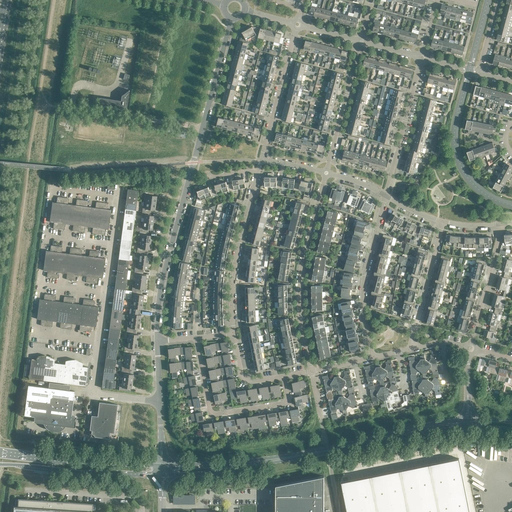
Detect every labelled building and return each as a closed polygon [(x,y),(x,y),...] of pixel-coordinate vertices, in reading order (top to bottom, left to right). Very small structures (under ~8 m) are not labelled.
[(458,9),(452,7),(450,16),(449,19),(455,20),(455,17),(458,9)] [(473,13),(468,12),(466,20),(465,23),(471,25),(472,22),(471,21),(473,13)] [(391,24),(390,27),(388,35),(393,37),(396,28),(396,25),(391,24)] [(253,29),(252,27),(247,30),(251,37),(256,35),(258,35),(259,36),(260,29),(254,28),(253,29)] [(251,37),(247,30),(242,32),(243,35),(242,35),(240,41),(246,43),(247,40),(251,37)] [(282,34),(276,33),(274,41),(282,44),(284,37),(281,36),(282,34)] [(498,34),(497,37),(496,40),(506,42),(507,37),(499,35),(499,34),(498,34)] [(444,38),(443,41),(441,50),(446,51),(449,42),(449,40),(444,38)] [(495,54),(493,63),(492,64),(498,66),(498,65),(500,56),(495,54)] [(371,58),(365,56),(363,66),(368,67),(371,58)] [(306,64),(297,62),(295,67),(304,70),(304,69),(307,70),(309,65),(306,64)] [(392,63),(386,62),(384,71),(389,73),(392,63)] [(402,66),(397,65),(394,74),(400,76),(402,66)] [(97,106),(124,109),(125,109),(126,109),(126,108),(129,90),(128,90),(128,91),(121,96),(120,101),(99,98),(98,100),(96,100),(96,103),(98,103),(98,105),(97,105),(97,106)] [(497,91),(491,90),(489,98),(488,101),(494,103),(497,91)] [(502,92),(497,91),(494,103),(499,104),(502,92)] [(507,94),(502,92),(499,104),(504,105),(505,103),(507,94)] [(389,100),(391,100),(401,103),(402,97),(392,95),(390,94),(389,100)] [(496,126),(488,124),(486,133),(492,134),(493,131),(495,132),(495,130),(496,126)] [(494,146),(493,143),(492,143),(488,145),(490,153),(496,151),(494,148),(496,147),(496,145),(494,146)] [(490,153),(488,145),(482,147),(485,155),(490,153)] [(480,157),(477,148),(472,150),(475,159),(480,157)] [(475,159),(472,150),(467,152),(470,161),(475,159)] [(511,169),(511,166),(506,163),(503,168),(511,172),(511,169)] [(417,168),(415,168),(405,165),(404,171),(416,174),(417,168)] [(511,172),(503,168),(500,173),(508,177),(511,172)] [(271,173),(268,173),(269,173),(269,174),(268,174),(268,176),(269,176),(269,177),(265,177),(265,181),(263,181),(262,186),(270,187),(271,173)] [(273,173),(271,173),(270,187),(276,187),(276,188),(279,188),(280,181),(276,180),(277,177),(276,177),(272,177),(272,176),(273,176),(273,174),(273,173)] [(508,177),(500,173),(498,177),(506,182),(508,177)] [(289,175),(287,174),(287,175),(286,177),(287,177),(287,178),(283,178),(283,181),(280,181),(279,188),(282,188),(282,187),(288,188),(289,175)] [(240,189),(237,175),(235,176),(236,176),(236,177),(235,177),(235,179),(236,179),(236,180),(233,180),(232,180),(233,184),(230,184),(231,192),(234,191),(234,190),(240,189)] [(240,175),(237,175),(240,189),(247,187),(247,188),(249,182),(248,182),(245,183),(244,178),(240,179),(240,178),(241,178),(240,176),(239,176),(239,175),(240,175)] [(292,175),(289,175),(288,188),(293,189),(293,190),(296,190),(297,183),(294,182),(295,179),(294,179),(291,179),(291,178),(292,178),(292,176),(291,176),(291,175),(292,175)] [(308,178),(305,177),(305,178),(306,178),(305,178),(304,180),(305,180),(305,181),(301,180),(300,184),(297,183),(296,190),(299,191),(299,190),(305,191),(308,178)] [(506,182),(498,177),(495,182),(503,186),(506,182)] [(311,178),(308,178),(305,191),(311,192),(313,183),(312,183),(309,182),(309,181),(310,181),(310,179),(309,179),(310,179),(311,178)] [(222,179),(219,180),(223,192),(228,191),(228,192),(231,192),(230,184),(227,185),(226,182),(222,183),(222,182),(223,182),(222,180),(221,180),(221,179),(222,179)] [(223,192),(219,180),(216,180),(217,181),(217,180),(218,181),(217,181),(217,183),(218,183),(218,184),(215,185),(214,185),(215,188),(212,189),(215,196),(218,195),(217,194),(223,192)] [(503,186),(495,182),(493,187),(501,191),(503,186)] [(204,185),(204,184),(201,185),(206,198),(211,196),(212,197),(215,196),(212,189),(209,190),(208,187),(204,189),(204,188),(205,187),(204,185),(203,186),(203,185),(204,185)] [(206,198),(201,185),(199,186),(199,187),(200,186),(200,187),(199,187),(200,189),(201,189),(201,190),(197,191),(199,195),(198,196),(198,195),(197,200),(195,206),(202,208),(202,205),(201,204),(201,202),(201,200),(206,198)] [(336,189),(332,188),(330,197),(333,198),(332,201),(335,202),(336,199),(338,191),(335,191),(336,189)] [(128,189),(126,199),(136,201),(137,191),(138,191),(128,189)] [(152,192),(145,191),(143,202),(156,203),(156,196),(152,196),(152,192)] [(345,192),(341,191),(341,192),(338,191),(336,199),(342,201),(345,192)] [(348,193),(345,202),(351,204),(354,197),(351,196),(352,194),(348,193)] [(360,197),(357,196),(356,198),(354,197),(351,204),(350,206),(351,207),(352,208),(353,208),(355,209),(356,208),(358,203),(360,203),(361,199),(360,199),(360,197)] [(52,202),(51,212),(61,213),(63,197),(58,197),(57,197),(56,202),(52,202)] [(68,198),(63,197),(61,213),(70,215),(72,205),(68,204),(68,199),(68,198)] [(272,201),(262,198),(262,202),(261,202),(261,201),(258,201),(257,203),(270,207),(272,201)] [(76,205),(72,205),(70,215),(80,216),(82,200),(77,199),(76,200),(76,205)] [(136,201),(126,199),(125,209),(135,211),(136,201)] [(367,200),(363,199),(363,200),(361,199),(360,203),(361,204),(359,208),(365,210),(368,203),(366,202),(367,200)] [(87,201),(82,200),(80,216),(90,217),(91,207),(87,207),(88,201),(87,201)] [(305,204),(296,201),(294,207),(307,211),(308,208),(305,207),(305,208),(304,207),(305,204)] [(95,208),(91,207),(90,217),(100,218),(102,203),(97,202),(96,202),(95,208)] [(156,203),(143,202),(142,211),(150,212),(150,209),(154,210),(155,210),(156,203)] [(107,203),(102,203),(100,218),(110,220),(111,210),(107,209),(107,204),(107,203)] [(239,206),(230,203),(228,209),(239,211),(238,211),(239,206)] [(270,207),(257,203),(256,206),(259,207),(259,206),(260,206),(260,210),(269,212),(270,207)] [(375,204),(372,203),(371,204),(368,203),(365,210),(371,213),(375,204)] [(205,210),(195,207),(193,213),(192,212),(192,213),(204,216),(206,211),(205,210)] [(225,213),(227,214),(236,216),(238,211),(239,212),(239,211),(228,209),(227,208),(225,213)] [(135,211),(125,209),(124,219),(134,220),(135,211)] [(150,212),(142,211),(141,217),(143,218),(143,222),(153,223),(154,216),(153,216),(149,216),(150,212)] [(338,213),(328,211),(327,215),(324,214),(323,216),(337,219),(339,219),(340,215),(338,214),(338,213)] [(61,213),(51,212),(49,222),(54,223),(53,228),(54,229),(59,229),(61,213)] [(70,215),(61,213),(59,229),(64,230),(64,229),(65,224),(69,225),(70,215)] [(204,216),(192,213),(193,213),(192,218),(200,220),(201,221),(203,221),(204,216)] [(302,215),(293,213),(291,218),(304,222),(305,219),(302,218),(302,219),(301,218),(302,215)] [(399,217),(392,213),(387,222),(394,226),(399,217)] [(267,218),(254,214),(253,217),(256,218),(256,217),(257,217),(257,221),(266,223),(267,218)] [(80,216),(70,215),(69,225),(73,225),(72,230),(73,231),(78,232),(80,216)] [(90,217),(80,216),(78,232),(83,232),(84,232),(85,227),(89,227),(90,217)] [(337,219),(323,216),(323,218),(326,218),(325,222),(335,225),(337,219)] [(100,218),(90,217),(89,227),(92,228),(92,233),(92,234),(97,234),(100,218)] [(405,220),(399,217),(394,226),(401,230),(405,220)] [(110,220),(100,218),(97,234),(103,235),(103,234),(104,229),(108,230),(110,220)] [(134,220),(124,219),(122,229),(132,230),(134,220)] [(367,223),(358,220),(356,226),(364,228),(364,226),(366,226),(367,223)] [(412,223),(405,220),(401,230),(408,233),(412,223)] [(153,223),(143,222),(143,225),(140,226),(139,231),(147,232),(147,229),(152,230),(153,223)] [(335,225),(325,222),(322,222),(321,223),(324,224),(323,228),(334,231),(335,225)] [(201,226),(200,226),(190,223),(189,228),(199,231),(201,226)] [(419,226),(412,223),(408,233),(415,236),(419,226)] [(299,226),(290,224),(289,229),(301,233),(302,230),(299,229),(299,230),(298,229),(299,226)] [(264,229),(251,225),(251,228),(253,229),(254,228),(255,228),(254,232),(263,234),(264,229)] [(364,228),(356,226),(354,232),(364,235),(365,232),(363,231),(364,228)] [(426,228),(419,226),(415,236),(422,238),(426,228)] [(334,231),(323,228),(320,227),(320,229),(323,230),(322,234),(332,237),(334,231)] [(431,237),(433,231),(426,228),(422,238),(430,241),(431,241),(432,238),(431,237)] [(132,230),(122,229),(121,239),(131,240),(132,230)] [(147,232),(139,231),(139,237),(141,238),(140,242),(150,243),(151,236),(147,235),(147,232)] [(364,235),(354,232),(353,238),(361,241),(361,238),(363,238),(364,235)] [(332,237),(322,234),(319,233),(318,235),(321,236),(320,240),(331,242),(332,237)] [(393,237),(383,234),(382,237),(384,238),(383,243),(391,245),(393,237)] [(296,237),(287,235),(286,240),(299,244),(299,241),(296,240),(296,241),(295,241),(296,237)] [(455,236),(447,235),(446,241),(445,245),(453,246),(455,236)] [(261,240),(248,236),(248,239),(250,240),(251,239),(252,239),(251,243),(260,245),(261,240)] [(462,237),(455,236),(453,246),(461,247),(462,237)] [(469,237),(462,237),(461,247),(469,248),(469,237)] [(492,248),(491,237),(484,237),(484,248),(492,248)] [(361,241),(353,238),(351,245),(361,247),(362,244),(360,243),(361,241)] [(131,240),(121,239),(120,249),(130,250),(131,240)] [(283,243),(285,243),(284,246),(293,248),(294,245),(295,245),(295,246),(298,246),(299,244),(286,240),(282,239),(282,241),(283,243)] [(331,242),(320,240),(317,239),(317,241),(320,242),(318,246),(329,248),(331,242)] [(150,243),(140,242),(140,245),(137,245),(137,251),(144,252),(145,249),(149,250),(150,243)] [(46,251),(44,261),(54,262),(56,246),(51,245),(51,246),(50,251),(46,251)] [(329,248),(318,246),(316,245),(315,247),(318,247),(317,251),(327,254),(329,248)] [(361,247),(351,245),(349,251),(357,253),(358,250),(360,250),(361,247)] [(61,247),(56,246),(54,262),(64,263),(65,253),(61,253),(62,247),(61,247)] [(69,254),(65,253),(64,263),(74,264),(76,249),(71,248),(70,249),(69,254)] [(390,250),(381,248),(380,253),(384,254),(383,257),(387,258),(390,250)] [(81,249),(76,249),(74,264),(83,266),(85,256),(81,255),(82,250),(81,249)] [(130,250),(120,249),(119,259),(128,260),(130,250)] [(428,252),(418,249),(416,257),(424,259),(426,254),(427,255),(428,252)] [(89,256),(85,256),(83,266),(93,267),(95,251),(90,250),(89,251),(89,256)] [(100,252),(95,251),(93,267),(103,268),(105,258),(100,258),(101,253),(100,252)] [(144,252),(137,251),(136,257),(138,258),(138,261),(148,263),(149,256),(148,256),(144,255),(144,252)] [(357,253),(349,251),(348,257),(357,259),(358,256),(357,255),(357,253)] [(384,254),(380,253),(379,254),(379,255),(379,256),(378,261),(386,264),(387,258),(383,257),(384,254)] [(192,257),(181,254),(182,255),(181,260),(190,262),(192,257)] [(451,258),(441,255),(440,258),(442,258),(440,264),(449,266),(451,258)] [(511,257),(509,256),(508,259),(504,258),(502,264),(511,267),(511,264),(511,257)] [(357,259),(348,257),(346,263),(354,265),(355,262),(356,263),(357,259)] [(128,260),(119,259),(117,269),(127,270),(128,260)] [(486,261),(476,259),(474,267),(483,269),(484,264),(486,265),(486,261)] [(54,262),(44,261),(43,271),(47,271),(47,276),(47,277),(52,278),(54,262)] [(148,263),(138,261),(137,265),(135,265),(134,271),(142,272),(142,269),(147,269),(146,270),(147,270),(148,263)] [(64,263),(54,262),(52,278),(57,278),(58,278),(59,273),(63,273),(64,263)] [(423,265),(414,262),(412,270),(421,272),(423,265)] [(74,264),(64,263),(63,273),(67,274),(66,279),(67,280),(72,280),(74,264)] [(354,265),(346,263),(345,269),(354,272),(355,268),(353,268),(354,265)] [(83,266),(74,264),(72,280),(77,281),(78,280),(78,275),(82,276),(83,266)] [(511,267),(502,264),(501,270),(505,271),(504,274),(508,275),(511,276),(511,273),(510,272),(511,267)] [(93,267),(83,266),(82,276),(86,276),(85,281),(86,282),(91,283),(93,267)] [(103,268),(93,267),(91,283),(96,283),(97,283),(98,278),(102,278),(103,268)] [(385,269),(376,267),(375,272),(374,272),(374,273),(374,274),(374,275),(376,275),(379,276),(380,273),(383,274),(385,269)] [(127,270),(117,269),(116,279),(126,280),(127,270)] [(142,272),(134,271),(133,277),(136,278),(135,281),(145,282),(146,275),(146,276),(141,275),(142,272)] [(481,275),(473,272),(471,280),(475,282),(476,279),(480,280),(481,275)] [(386,274),(383,274),(380,273),(379,276),(376,275),(375,280),(384,283),(386,274)] [(323,276),(310,274),(309,276),(312,276),(312,280),(322,282),(323,276)] [(420,275),(416,274),(415,277),(411,276),(410,281),(418,283),(419,278),(420,278),(420,277),(421,276),(420,275)] [(446,276),(438,274),(436,279),(440,280),(440,283),(444,284),(446,276)] [(508,275),(504,274),(503,277),(499,276),(497,282),(507,284),(508,279),(510,279),(511,276),(508,275)] [(126,280),(116,279),(115,289),(125,290),(126,280)] [(440,280),(436,279),(436,280),(435,281),(435,282),(434,287),(442,290),(444,284),(440,283),(440,280)] [(475,282),(471,280),(469,286),(478,288),(479,283),(480,282),(480,281),(480,280),(476,279),(475,282)] [(145,282),(135,281),(135,285),(132,285),(132,291),(139,292),(140,289),(144,289),(144,290),(145,282)] [(418,283),(410,281),(407,289),(412,290),(412,287),(417,288),(418,283)] [(507,284),(497,282),(496,288),(504,290),(504,293),(506,294),(507,291),(505,290),(507,284)] [(466,290),(468,291),(476,293),(478,288),(469,286),(467,285),(466,290)] [(382,288),(374,286),(372,291),(371,292),(371,293),(371,294),(375,295),(378,296),(378,292),(381,293),(382,288)] [(417,288),(412,287),(412,290),(407,289),(406,294),(414,297),(416,291),(417,290),(417,289),(417,288)] [(442,290),(434,287),(433,293),(437,294),(436,297),(440,298),(442,290)] [(125,290),(115,289),(113,299),(123,300),(125,290)] [(139,292),(132,291),(131,297),(133,298),(133,301),(143,302),(143,295),(139,295),(139,292)] [(476,293),(468,291),(466,299),(470,300),(471,297),(475,298),(476,293)] [(385,294),(381,293),(378,292),(378,296),(375,295),(374,300),(382,302),(385,294)] [(437,294),(433,293),(432,293),(432,294),(431,295),(432,296),(430,301),(439,303),(440,298),(436,297),(437,294)] [(506,294),(504,293),(503,296),(494,294),(493,300),(502,302),(504,297),(505,297),(506,294)] [(39,299),(38,309),(48,310),(50,295),(45,294),(44,295),(44,300),(39,299)] [(414,297),(406,294),(404,302),(408,304),(409,301),(413,302),(414,297)] [(55,295),(50,295),(48,310),(58,312),(59,302),(55,301),(56,296),(55,295)] [(63,302),(59,302),(58,312),(67,313),(69,297),(64,296),(64,297),(63,302)] [(75,298),(69,297),(67,313),(77,314),(78,304),(75,304),(75,299),(75,298)] [(475,298),(471,297),(470,300),(466,299),(464,304),(473,306),(474,301),(475,301),(475,300),(475,299),(475,298)] [(82,305),(78,304),(77,314),(87,316),(89,300),(84,299),(83,300),(82,305)] [(123,300),(113,299),(112,308),(122,310),(123,300)] [(94,300),(89,300),(87,316),(97,317),(98,307),(94,306),(95,301),(94,300)] [(382,302),(374,300),(372,305),(371,305),(370,308),(380,311),(382,302)] [(502,302),(493,300),(491,306),(496,307),(495,310),(501,312),(502,308),(500,308),(502,302)] [(143,302),(133,301),(132,304),(130,305),(129,311),(137,312),(137,309),(141,309),(142,309),(143,302)] [(351,304),(351,301),(341,303),(342,309),(350,308),(350,305),(351,304)] [(413,302),(409,301),(408,304),(404,302),(402,308),(411,310),(412,305),(413,304),(413,303),(413,302)] [(439,303),(430,301),(429,306),(433,307),(433,310),(437,311),(439,303)] [(433,307),(429,306),(428,306),(428,307),(428,308),(428,309),(427,314),(435,316),(437,311),(433,310),(433,307)] [(122,310),(112,308),(111,318),(121,320),(122,310)] [(411,310),(402,308),(400,316),(410,319),(411,315),(410,315),(411,310)] [(48,310),(38,309),(37,319),(41,320),(40,325),(41,326),(46,326),(48,310)] [(472,312),(463,309),(461,318),(465,319),(466,316),(470,317),(472,312)] [(58,312),(48,310),(46,326),(51,327),(52,326),(52,321),(56,322),(58,312)] [(501,312),(495,310),(494,313),(490,312),(488,318),(497,320),(499,314),(500,315),(501,312)] [(137,312),(129,311),(128,316),(130,317),(130,321),(140,322),(141,315),(136,315),(137,312)] [(67,313),(58,312),(56,322),(60,322),(60,327),(60,328),(65,329),(67,313)] [(77,314),(67,313),(65,329),(70,330),(71,329),(72,324),(76,324),(77,314)] [(354,317),(353,313),(344,315),(345,321),(353,320),(352,317),(354,317)] [(87,316),(77,314),(76,324),(80,325),(79,330),(80,331),(85,331),(87,316)] [(435,316),(427,314),(426,319),(424,319),(423,322),(433,325),(435,316)] [(324,321),(323,315),(312,317),(313,321),(310,322),(310,324),(313,323),(324,321)] [(97,317),(87,316),(85,331),(90,332),(91,331),(91,326),(96,327),(97,317)] [(470,317),(466,316),(465,319),(461,318),(459,323),(468,325),(469,320),(470,319),(470,318),(470,317)] [(121,320),(111,318),(109,328),(119,330),(121,320)] [(500,321),(497,320),(488,318),(486,324),(491,325),(490,328),(494,329),(496,330),(498,324),(499,324),(500,321)] [(140,322),(130,321),(130,324),(127,325),(126,330),(134,331),(135,328),(139,329),(140,322)] [(326,321),(324,321),(313,323),(314,327),(311,328),(311,330),(314,329),(325,327),(327,327),(326,321)] [(294,326),(293,323),(280,326),(281,331),(290,329),(290,326),(291,326),(294,326)] [(468,325),(459,323),(457,331),(467,334),(468,330),(467,330),(468,325)] [(257,330),(256,324),(247,326),(247,330),(246,330),(243,330),(244,333),(257,330)] [(356,329),(356,326),(346,328),(347,334),(355,332),(355,329),(356,329)] [(326,333),(325,327),(314,329),(315,333),(312,334),(313,336),(316,335),(326,333)] [(119,330),(109,328),(108,338),(118,339),(119,330)] [(494,329),(490,328),(489,331),(485,330),(483,336),(487,337),(490,341),(495,342),(496,339),(494,336),(493,336),(494,332),(495,333),(496,330),(494,329)] [(291,333),(290,329),(281,331),(278,332),(279,337),(295,334),(295,332),(292,332),(292,333),(291,333)] [(134,331),(126,330),(126,336),(128,337),(127,341),(137,342),(138,335),(134,335),(134,331)] [(327,339),(326,333),(316,335),(316,339),(313,339),(314,341),(317,341),(327,339)] [(296,337),(295,334),(279,337),(280,343),(283,342),(293,341),(292,337),(293,337),(293,338),(296,337)] [(259,341),(258,336),(249,338),(250,341),(249,341),(246,341),(246,344),(259,341)] [(118,339),(108,338),(107,348),(117,349),(118,339)] [(359,341),(358,338),(348,340),(350,346),(358,345),(357,342),(359,341)] [(328,342),(327,339),(317,341),(318,345),(315,345),(315,347),(318,347),(329,345),(329,344),(331,344),(331,341),(328,342)] [(137,342),(127,341),(127,344),(125,345),(124,350),(132,351),(132,348),(136,349),(137,342)] [(228,350),(227,342),(221,343),(221,342),(216,344),(217,350),(222,349),(223,351),(222,352),(222,355),(228,354),(228,351),(228,350)] [(217,350),(216,344),(210,345),(204,346),(206,355),(207,355),(208,358),(214,357),(213,354),(212,353),(212,351),(217,350)] [(298,348),(298,345),(284,348),(286,354),(295,352),(294,348),(295,348),(295,349),(298,348)] [(330,350),(329,345),(318,347),(319,351),(316,351),(316,353),(330,350)] [(181,354),(180,347),(174,348),(169,349),(170,358),(171,358),(171,363),(176,363),(175,355),(181,354)] [(186,356),(185,357),(186,359),(192,358),(191,356),(192,355),(191,347),(186,347),(180,347),(181,354),(186,354),(186,356)] [(263,347),(260,347),(251,349),(252,352),(251,353),(251,352),(248,353),(248,355),(262,353),(264,352),(263,347)] [(117,349),(107,348),(106,358),(116,359),(117,349)] [(132,351),(124,350),(123,356),(125,357),(125,361),(135,362),(136,355),(135,355),(131,354),(132,351)] [(331,357),(330,350),(316,353),(316,355),(319,355),(320,359),(331,357)] [(231,362),(229,354),(228,354),(222,355),(218,356),(219,363),(225,362),(225,363),(224,364),(225,367),(225,368),(231,366),(230,363),(231,362)] [(437,357),(436,354),(430,355),(431,359),(429,361),(428,361),(425,359),(425,358),(424,359),(424,355),(422,356),(423,366),(437,364),(436,362),(437,362),(436,362),(436,358),(436,357),(437,357)] [(43,380),(46,356),(37,357),(37,361),(31,360),(31,358),(28,378),(43,380)] [(54,359),(46,356),(43,380),(57,382),(60,362),(59,362),(59,364),(54,363),(54,360),(54,359)] [(219,363),(218,356),(214,357),(208,358),(207,358),(209,367),(210,368),(209,368),(210,370),(210,371),(216,369),(215,366),(214,365),(214,364),(219,363)] [(423,366),(422,356),(420,356),(421,359),(420,359),(420,360),(418,363),(417,363),(414,361),(414,357),(408,357),(408,360),(409,360),(409,362),(410,365),(409,365),(409,366),(410,365),(410,368),(423,366)] [(300,359),(300,357),(287,359),(288,365),(297,363),(296,360),(297,359),(297,360),(300,359)] [(116,359),(106,358),(104,368),(114,369),(116,359)] [(264,364),(263,358),(253,360),(254,364),(253,364),(253,363),(250,364),(251,366),(264,364)] [(497,362),(485,359),(484,366),(489,367),(488,372),(494,374),(496,367),(497,362)] [(71,384),(74,360),(65,361),(65,364),(59,364),(60,362),(57,382),(71,384)] [(83,363),(74,360),(71,384),(85,386),(88,366),(87,367),(82,367),(83,363)] [(392,363),(391,360),(385,362),(386,366),(384,368),(384,369),(381,367),(381,366),(380,366),(379,363),(377,364),(380,374),(393,371),(392,369),(393,368),(392,368),(391,365),(391,364),(391,363),(392,363)] [(135,362),(125,361),(124,364),(122,364),(121,370),(129,371),(129,368),(134,369),(135,362)] [(188,370),(187,371),(187,373),(193,373),(193,370),(194,370),(193,361),(192,361),(186,362),(181,362),(182,369),(187,368),(188,370)] [(182,369),(181,362),(176,363),(171,363),(170,363),(171,372),(172,372),(172,378),(171,378),(172,378),(173,378),(173,379),(176,379),(176,378),(178,377),(177,369),(182,369)] [(380,374),(377,364),(375,364),(376,367),(375,367),(376,368),(374,371),(373,371),(370,369),(369,365),(363,367),(364,369),(365,369),(365,370),(365,371),(366,374),(365,375),(366,375),(367,377),(380,374)] [(437,366),(437,364),(423,366),(425,376),(427,376),(426,373),(427,373),(427,372),(429,369),(430,369),(432,371),(433,375),(439,374),(438,372),(437,372),(437,371),(438,371),(437,370),(437,366),(438,366),(437,366)] [(233,375),(232,366),(231,366),(225,368),(225,367),(220,368),(222,375),(227,374),(227,376),(227,377),(227,380),(233,379),(233,378),(233,376),(232,375),(233,375)] [(425,376),(423,366),(410,368),(410,370),(411,373),(411,375),(410,375),(411,378),(416,377),(416,373),(418,370),(419,370),(422,372),(422,373),(423,376),(425,376)] [(496,367),(494,374),(497,375),(496,380),(504,382),(506,377),(507,370),(496,367)] [(114,369),(104,368),(103,378),(113,379),(114,369)] [(222,375),(220,368),(216,369),(210,371),(210,370),(209,371),(211,379),(212,379),(212,380),(212,383),(218,381),(218,378),(217,378),(216,376),(222,375)] [(129,371),(121,370),(120,376),(123,377),(122,380),(132,382),(133,375),(129,374),(129,371)] [(350,373),(350,370),(344,371),(345,375),(343,378),(342,378),(339,376),(338,376),(338,373),(336,373),(338,383),(351,380),(351,378),(350,374),(350,373),(349,373),(350,373)] [(393,373),(393,371),(380,374),(382,384),(384,383),(383,380),(384,380),(384,379),(385,376),(386,376),(389,378),(390,382),(396,380),(395,378),(394,378),(394,377),(394,376),(393,373),(394,373),(394,372),(393,373)] [(338,383),(336,373),(334,374),(335,377),(334,377),(334,378),(332,381),(331,381),(329,379),(328,375),(322,376),(323,379),(324,379),(323,379),(324,380),(324,384),(325,384),(325,386),(338,383)] [(382,384),(380,374),(367,377),(367,379),(366,379),(367,379),(368,382),(368,384),(367,384),(368,387),(374,385),(373,381),(375,379),(376,379),(378,380),(379,381),(380,384),(382,384)] [(439,377),(439,374),(433,375),(433,379),(431,381),(430,382),(428,379),(427,379),(427,376),(425,376),(426,386),(439,384),(439,382),(440,382),(439,382),(438,379),(439,379),(438,377),(439,377)] [(196,384),(195,375),(193,376),(187,377),(184,378),(185,384),(190,383),(191,385),(190,386),(190,388),(196,387),(196,384)] [(426,386),(425,376),(423,376),(423,379),(422,379),(423,380),(420,383),(417,381),(416,377),(411,378),(411,380),(412,380),(412,381),(412,382),(412,385),(412,386),(413,388),(426,386)] [(113,379),(103,378),(102,388),(112,389),(112,388),(113,379)] [(236,387),(234,378),(233,378),(233,379),(227,380),(223,380),(224,387),(229,386),(230,388),(229,389),(230,392),(236,391),(235,388),(235,387),(236,387)] [(132,382),(122,380),(122,384),(119,384),(119,390),(126,391),(127,388),(131,388),(131,389),(132,382)] [(224,387),(223,380),(218,381),(212,383),(213,391),(214,391),(214,392),(215,395),(221,394),(221,393),(220,391),(219,390),(219,388),(224,387)] [(304,381),(303,380),(298,381),(298,382),(292,383),(294,391),(295,391),(295,394),(301,393),(301,391),(300,390),(299,388),(305,387),(304,384),(306,383),(305,380),(304,381)] [(352,382),(351,380),(338,383),(340,393),(342,393),(342,390),(342,389),(344,386),(345,386),(347,387),(348,391),(354,390),(354,387),(353,388),(353,387),(353,386),(352,386),(352,382)] [(396,383),(396,380),(390,382),(391,386),(389,388),(388,389),(385,387),(385,386),(384,386),(384,383),(382,384),(384,393),(397,390),(397,388),(398,388),(397,388),(396,385),(396,383),(395,384),(395,383),(396,383)] [(340,393),(338,383),(325,386),(325,388),(325,389),(326,388),(326,392),(327,393),(327,394),(326,394),(327,396),(332,395),(331,391),(333,388),(334,388),(337,390),(337,391),(338,391),(338,394),(340,393)] [(384,393),(382,384),(380,384),(381,387),(380,387),(380,388),(378,391),(375,389),(374,385),(368,387),(369,389),(370,389),(370,390),(369,390),(370,391),(371,394),(370,394),(370,395),(371,394),(371,396),(384,393)] [(439,386),(439,384),(426,386),(427,396),(429,396),(429,393),(429,392),(431,389),(432,389),(435,391),(435,395),(441,394),(441,392),(440,392),(440,391),(440,390),(439,387),(440,387),(440,386),(439,386)] [(34,422),(43,423),(43,424),(44,426),(46,428),(47,429),(48,430),(49,430),(50,431),(51,431),(52,431),(53,432),(54,432),(55,432),(56,431),(58,431),(59,431),(60,431),(61,430),(62,430),(63,429),(65,427),(65,426),(74,427),(76,417),(71,416),(74,391),(28,385),(24,415),(34,417),(34,422)] [(280,390),(279,385),(271,386),(271,387),(268,387),(269,393),(271,393),(272,392),(274,392),(274,397),(281,396),(280,390)] [(427,396),(426,386),(413,388),(413,390),(412,390),(413,390),(413,394),(413,395),(414,395),(419,394),(419,393),(421,391),(424,393),(425,393),(425,396),(427,396)] [(199,395),(197,387),(196,387),(190,388),(186,389),(187,395),(192,394),(193,396),(192,397),(192,399),(198,398),(198,395),(199,395)] [(268,387),(259,388),(259,389),(257,389),(258,395),(258,398),(263,398),(263,399),(270,398),(269,393),(268,387)] [(257,389),(257,388),(248,390),(248,391),(245,391),(246,397),(248,397),(249,396),(251,395),(252,401),(256,400),(258,400),(258,398),(258,395),(257,389)] [(245,391),(245,390),(237,392),(236,391),(230,392),(231,399),(237,399),(238,397),(240,397),(241,403),(247,401),(246,397),(245,391)] [(355,393),(354,390),(348,391),(349,395),(348,398),(347,398),(344,396),(343,396),(342,393),(340,393),(343,403),(356,400),(355,398),(356,398),(355,398),(354,394),(354,393),(355,393)] [(398,392),(397,390),(384,393),(387,403),(388,403),(390,402),(390,401),(394,400),(394,401),(400,400),(399,397),(399,396),(398,393),(398,392)] [(227,399),(225,393),(221,393),(221,394),(215,395),(214,395),(216,403),(217,403),(217,406),(223,405),(223,403),(222,402),(221,400),(227,399)] [(302,396),(301,393),(295,394),(296,397),(295,397),(297,406),(298,405),(303,404),(302,402),(308,401),(307,398),(309,397),(308,395),(306,395),(302,396)] [(343,403),(340,393),(338,394),(339,397),(339,398),(337,400),(336,401),(333,399),(332,395),(327,396),(327,399),(328,399),(328,400),(329,404),(328,404),(329,404),(330,406),(343,403)] [(387,403),(384,393),(371,396),(372,399),(371,399),(372,399),(372,402),(373,403),(374,403),(378,402),(378,401),(379,399),(380,398),(383,400),(383,401),(384,401),(385,404),(387,403)] [(201,406),(199,398),(198,398),(192,399),(188,400),(189,406),(195,405),(195,407),(194,408),(195,410),(201,409),(200,406),(201,406)] [(356,402),(356,400),(343,403),(345,413),(347,413),(346,410),(347,409),(348,406),(349,406),(352,407),(352,408),(357,407),(357,406),(356,402),(357,402),(356,402)] [(99,402),(97,416),(91,415),(89,430),(91,430),(91,434),(90,433),(89,433),(89,434),(90,434),(91,434),(90,436),(94,437),(94,438),(95,437),(94,437),(109,439),(109,433),(113,433),(117,405),(99,402)] [(345,413),(343,403),(330,406),(330,408),(329,408),(329,409),(330,408),(331,412),(331,413),(331,414),(331,416),(337,415),(336,411),(338,408),(339,408),(342,410),(342,411),(342,410),(343,414),(345,413)] [(304,405),(303,404),(298,405),(298,408),(299,409),(290,410),(290,411),(291,411),(292,417),(291,417),(292,422),(299,421),(298,415),(300,415),(299,409),(304,408),(304,405)] [(201,412),(201,409),(195,410),(195,413),(191,414),(192,421),(197,419),(198,421),(203,420),(203,421),(204,420),(202,412),(201,412)] [(288,412),(288,411),(279,412),(279,413),(280,419),(281,423),(287,422),(286,417),(288,417),(289,418),(291,417),(292,417),(291,411),(290,411),(288,412)] [(277,413),(276,413),(268,414),(268,415),(269,421),(270,425),(276,424),(275,419),(277,419),(278,419),(280,419),(279,413),(277,413)] [(265,415),(265,414),(257,416),(258,427),(265,426),(264,421),(266,420),(267,421),(269,421),(268,415),(265,415)] [(258,427),(257,416),(248,417),(248,418),(246,418),(246,424),(247,424),(249,424),(249,423),(251,423),(252,428),(258,427)] [(246,418),(237,419),(237,420),(234,420),(235,426),(237,426),(238,425),(240,425),(241,430),(247,429),(247,424),(246,424),(246,418)] [(234,420),(234,419),(226,421),(226,422),(223,422),(224,428),(226,428),(227,427),(229,426),(230,432),(236,431),(235,426),(234,420)] [(203,423),(203,421),(203,420),(198,421),(197,422),(198,425),(200,425),(201,429),(202,430),(204,430),(206,430),(207,435),(214,434),(213,430),(212,424),(212,423),(204,424),(203,423)] [(223,422),(223,421),(214,423),(215,423),(212,424),(213,430),(215,429),(216,428),(217,428),(218,433),(225,432),(224,428),(223,422)] [(469,511),(459,458),(430,464),(439,511),(469,511)] [(439,511),(430,464),(400,470),(408,511),(439,511)] [(408,511),(400,470),(371,476),(377,511),(408,511)] [(324,511),(324,476),(315,478),(276,486),(275,511),(324,511)] [(377,511),(371,476),(341,482),(347,511),(377,511)] [(13,507),(13,511),(97,511),(94,511),(92,511),(92,510),(95,511),(95,505),(92,504),(57,501),(57,499),(54,498),(53,501),(18,499),(18,500),(15,499),(15,505),(17,506),(17,507),(15,506),(15,507),(13,507)]
